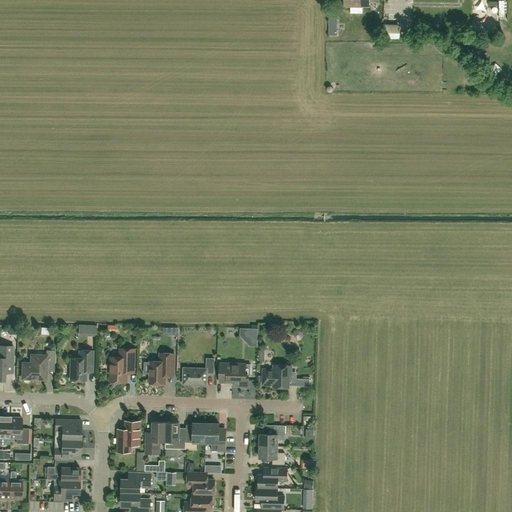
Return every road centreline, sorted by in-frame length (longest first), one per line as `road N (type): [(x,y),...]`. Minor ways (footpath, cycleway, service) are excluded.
road 1 (unknown): [(0,259),(316,260),(354,296),(356,511)]
road 2 (unknown): [(338,281),(364,258),(511,258)]
road 3 (unknown): [(354,333),(511,330)]
road 4 (residential): [(102,417),(127,399),(243,405)]
